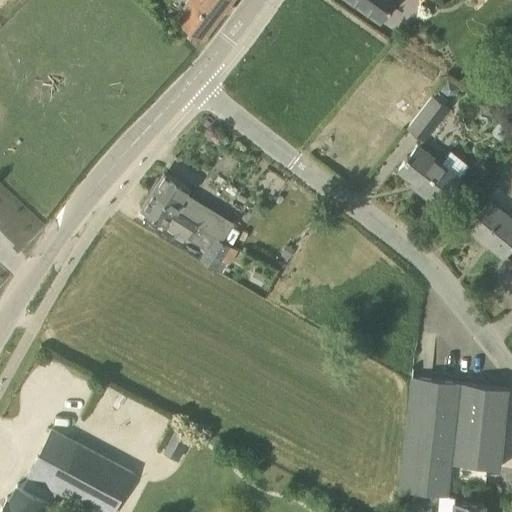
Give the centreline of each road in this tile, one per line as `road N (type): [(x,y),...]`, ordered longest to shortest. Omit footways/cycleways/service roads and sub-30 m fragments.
road 1 (unclassified): [(511,370),(417,255),(191,83)]
road 2 (tertiary): [(0,327),(58,232),(191,83)]
